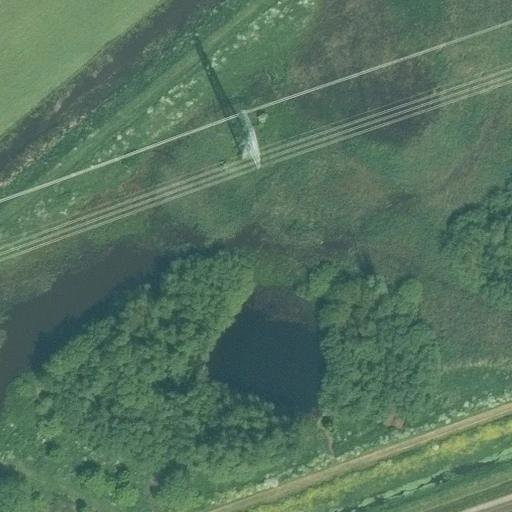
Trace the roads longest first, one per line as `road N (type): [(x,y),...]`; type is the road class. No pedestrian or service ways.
road 1 (track): [(273,0),(0,222)]
road 2 (track): [(511,406),(221,511)]
